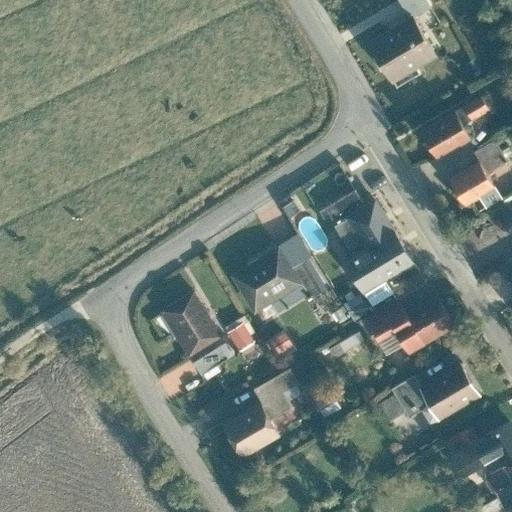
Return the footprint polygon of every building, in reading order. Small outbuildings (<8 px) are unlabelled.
[(410,18),(370,40),(389,74),(413,61),(415,64),(436,51),(414,15),(410,18)] [(478,91),(462,102),(471,116),(487,105),(478,91)] [(456,109),(421,129),(437,155),(471,135),(456,109)] [(480,159),(450,177),(465,203),(480,194),(495,185),(487,172),(480,159)] [(350,215),(339,221),(353,244),(363,238),(368,245),(374,255),(365,260),(359,250),(347,257),(373,302),(394,289),(386,276),(414,259),(377,197),(367,203),(349,213),(350,215)] [(278,246),(234,273),(255,307),(271,298),(277,309),(286,303),(287,305),(289,304),(287,302),(306,291),(299,280),(290,265),(278,246)] [(194,289),(162,309),(189,352),(221,332),(194,289)] [(357,315),(372,306),(363,290),(348,298),(357,315)] [(400,299),(369,317),(378,334),(379,333),(395,324),(406,342),(409,348),(423,340),(423,339),(453,321),(438,295),(408,313),(400,299)] [(242,317),(227,326),(239,347),(254,338),(242,317)] [(282,323),(266,333),(278,350),(293,341),(282,323)] [(338,353),(368,335),(363,326),(332,344),(338,353)] [(221,343),(194,359),(202,372),(205,370),(217,363),(229,356),(221,343)] [(420,386),(398,398),(405,410),(408,414),(427,403),(424,407),(430,418),(436,416),(438,415),(438,416),(479,391),(461,361),(421,385),(420,386)] [(261,401),(225,422),(242,452),(278,431),(270,417),(292,404),(289,398),(283,389),(263,401),(261,402),(261,401)] [(465,444),(451,452),(463,472),(464,471),(462,467),(484,454),(487,458),(492,468),(511,456),(511,422),(509,418),(479,436),(465,444)] [(504,468),(487,478),(493,489),(510,479),(504,468)]
